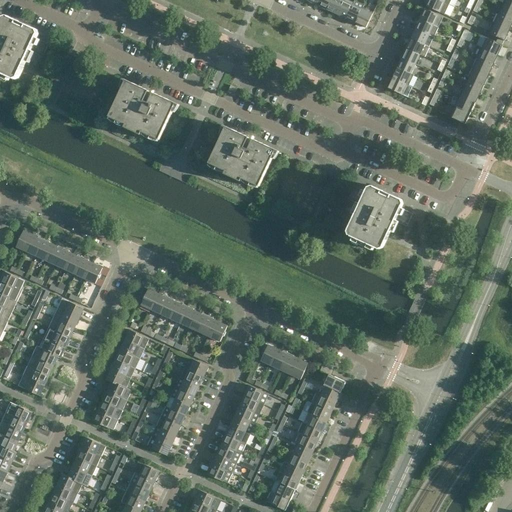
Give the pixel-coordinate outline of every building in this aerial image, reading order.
[(326,9),(330,0),(318,0),(316,5),(326,9)] [(336,14),(342,0),(330,0),(326,9),(336,14)] [(346,18),(353,2),(347,0),(342,0),(336,14),(346,18)] [(362,10),(363,7),(364,5),(355,0),(354,3),(353,2),(346,18),(356,23),(362,10)] [(444,15),(449,4),(445,3),(439,0),(429,0),(426,6),(444,15)] [(511,8),(511,0),(503,0),(502,4),(511,8)] [(511,19),(511,8),(502,4),(498,13),(511,19)] [(363,7),(362,10),(356,23),(366,28),(374,12),(363,7)] [(425,9),(420,19),(438,28),(443,18),(425,9)] [(509,31),(511,24),(511,19),(498,13),(493,23),(509,31)] [(10,17),(8,16),(4,18),(3,20),(2,22),(0,21),(0,72),(15,80),(19,78),(20,76),(31,52),(43,57),(49,44),(37,39),(39,36),(38,36),(39,34),(38,30),(36,29),(27,25),(27,26),(26,28),(17,24),(18,22),(19,22),(19,21),(10,17)] [(434,38),(438,28),(420,19),(416,29),(434,38)] [(504,41),(509,31),(493,23),(488,33),(504,41)] [(429,47),(434,38),(416,29),(411,39),(424,45),(429,47)] [(486,38),(482,48),(498,55),(502,45),(486,38)] [(420,55),(424,45),(411,39),(407,49),(420,55)] [(493,65),(498,55),(482,48),(477,58),(493,65)] [(415,65),(420,55),(407,49),(402,58),(415,65)] [(411,74),(415,65),(402,58),(397,68),(411,74)] [(488,75),(493,65),(477,58),(472,68),(488,75)] [(413,75),(411,74),(397,68),(393,78),(409,85),(413,75)] [(484,85),(488,75),(472,68),(468,77),(484,85)] [(479,95),(484,85),(468,77),(463,87),(479,95)] [(404,96),(409,85),(393,78),(388,88),(404,96)] [(110,117),(118,121),(127,125),(125,128),(142,135),(143,133),(160,140),(177,104),(158,95),(157,95),(156,96),(155,96),(154,97),(152,97),(152,98),(151,99),(150,101),(146,99),(147,98),(147,97),(147,95),(147,94),(147,93),(147,92),(147,91),(146,90),(145,89),(127,81),(110,117)] [(411,96),(415,87),(410,85),(406,94),(411,96)] [(231,86),(228,92),(234,95),(237,88),(231,86)] [(475,104),(479,95),(463,87),(459,97),(475,104)] [(416,88),(412,96),(422,100),(426,93),(416,88)] [(470,114),(475,104),(459,97),(454,107),(470,114)] [(465,124),(470,114),(454,107),(449,117),(465,124)] [(225,174),(241,182),(243,179),(259,187),(276,150),(258,142),(257,142),(256,142),(254,142),(253,143),(252,144),(251,145),(251,146),(250,147),(246,145),(247,144),(247,143),(247,141),(247,140),(247,139),(246,138),(246,137),(245,136),(227,127),(209,164),(226,171),(225,174)] [(374,187),(372,186),(368,187),(367,189),(366,192),(354,187),(348,200),(360,205),(348,229),(349,230),(351,236),(377,249),(377,248),(379,249),(383,248),(384,246),(395,221),(407,227),(413,214),(401,209),(403,206),(403,204),(402,200),(400,199),(391,195),(390,198),(381,194),(382,191),(383,191),(374,187)] [(27,252),(34,236),(24,231),(21,237),(20,236),(18,241),(19,241),(16,247),(27,252)] [(36,256),(44,239),(39,237),(38,238),(34,236),(27,252),(36,256)] [(46,261),(54,245),(49,243),(50,242),(44,239),(36,256),(46,261)] [(56,265),(64,248),(58,246),(58,247),(54,245),(46,261),(56,265)] [(66,270),(73,254),(69,252),(69,251),(64,248),(56,265),(66,270)] [(75,275),(83,257),(78,255),(77,256),(73,254),(66,270),(75,275)] [(85,279),(93,263),(88,261),(89,260),(83,257),(75,275),(85,279)] [(103,268),(93,263),(85,279),(96,284),(98,278),(99,279),(101,274),(100,274),(103,268)] [(3,275),(0,282),(22,292),(27,282),(5,272),(4,275),(3,275)] [(22,292),(0,282),(0,293),(17,302),(22,292)] [(151,310),(159,294),(148,289),(146,295),(145,294),(143,299),(144,299),(141,305),(151,310)] [(17,302),(0,293),(0,305),(13,311),(17,302)] [(161,314),(169,297),(163,295),(163,296),(159,294),(151,310),(161,314)] [(171,319),(178,303),(174,301),(175,300),(169,297),(161,314),(171,319)] [(62,298),(58,309),(79,319),(83,312),(82,311),(84,308),(62,298)] [(181,324),(189,306),(183,304),(182,305),(178,303),(171,319),(181,324)] [(13,311),(0,305),(0,317),(8,321),(13,311)] [(190,328),(198,312),(194,310),(194,309),(189,306),(181,324),(190,328)] [(75,328),(79,319),(58,309),(53,318),(75,328)] [(200,333),(208,316),(203,313),(202,314),(198,312),(190,328),(200,333)] [(210,337),(217,321),(213,319),(214,318),(208,316),(200,333),(210,337)] [(8,321),(0,317),(0,329),(4,331),(8,321)] [(75,328),(53,318),(48,328),(70,338),(75,328)] [(228,326),(217,321),(210,337),(220,342),(223,336),(224,337),(226,332),(225,332),(228,326)] [(70,338),(48,328),(44,338),(66,348),(70,338)] [(130,330),(125,340),(145,349),(149,339),(130,330)] [(61,358),(66,348),(44,338),(40,347),(39,348),(58,357),(61,358)] [(140,359),(145,349),(125,340),(120,350),(140,359)] [(271,366),(278,350),(268,345),(266,351),(264,350),(262,355),(263,355),(261,361),(271,366)] [(54,366),(58,357),(39,348),(40,347),(37,346),(32,356),(54,366)] [(136,369),(140,359),(120,350),(116,360),(136,369)] [(281,370),(289,353),(283,351),(283,352),(278,350),(271,366),(281,370)] [(291,375),(298,359),(294,357),(294,356),(289,353),(281,370),(291,375)] [(49,376),(54,366),(32,356),(28,366),(49,376)] [(308,364),(298,359),(291,375),(301,380),(308,364)] [(131,379),(136,369),(116,360),(111,369),(131,379)] [(194,360),(189,370),(204,377),(209,367),(194,360)] [(324,385),(325,386),(326,385),(341,392),(346,382),(332,376),(334,370),(323,365),(320,371),(329,375),(324,385)] [(45,386),(49,376),(28,366),(23,376),(45,386)] [(199,387),(204,377),(189,370),(184,368),(179,377),(199,387)] [(127,388),(131,379),(111,369),(106,380),(112,382),(122,386),(127,388)] [(40,396),(45,386),(23,376),(18,386),(40,396)] [(195,396),(199,387),(179,377),(175,387),(195,396)] [(132,390),(127,388),(122,386),(112,382),(107,391),(127,401),(132,390)] [(249,385),(244,396),(264,405),(269,395),(249,385)] [(336,402),(341,392),(326,385),(325,386),(321,395),(336,402)] [(190,406),(195,396),(175,387),(170,397),(175,399),(190,406)] [(123,410),(127,401),(107,391),(103,401),(123,410)] [(336,402),(321,395),(316,393),(312,403),(332,412),(336,402)] [(264,405),(244,396),(240,405),(260,415),(264,405)] [(186,416),(190,406),(175,399),(171,409),(186,416)] [(118,420),(123,410),(103,401),(98,411),(118,420)] [(11,402),(6,413),(28,423),(32,413),(11,402)] [(327,422),(332,412),(312,403),(307,413),(308,413),(327,422)] [(260,415),(240,405),(237,404),(235,408),(238,410),(235,415),(250,422),(255,424),(260,415)] [(292,414),(296,407),(292,406),(289,404),(286,412),(292,414)] [(186,416),(171,409),(166,407),(161,416),(181,426),(186,416)] [(114,430),(118,420),(98,411),(94,421),(114,430)] [(23,432),(28,423),(6,413),(1,422),(23,432)] [(322,432),(327,422),(308,413),(303,423),(322,432)] [(255,424),(250,422),(235,415),(231,425),(246,432),(251,434),(255,424)] [(177,436),(181,426),(161,416),(157,426),(177,436)] [(0,433),(19,442),(23,432),(1,422),(0,425),(0,433)] [(322,432),(303,423),(303,422),(298,432),(303,434),(318,441),(322,432)] [(251,434),(246,432),(231,425),(226,435),(246,444),(251,434)] [(172,445),(177,436),(157,426),(152,436),(172,445)] [(0,445),(14,452),(19,442),(0,433),(0,445)] [(313,451),(318,441),(303,434),(298,444),(313,451)] [(246,444),(226,435),(222,445),(242,454),(246,444)] [(167,455),(172,445),(152,436),(147,446),(167,455)] [(86,437),(81,448),(101,457),(106,447),(86,437)] [(309,461),(313,451),(298,444),(294,454),(309,461)] [(17,453),(14,452),(0,445),(0,457),(12,463),(17,453)] [(242,454),(222,445),(217,454),(237,464),(242,454)] [(97,467),(101,457),(81,448),(77,457),(97,467)] [(237,464),(217,454),(212,464),(227,471),(232,474),(237,464)] [(304,471),(309,461),(294,454),(289,464),(304,471)] [(0,469),(8,473),(12,463),(0,457),(0,469)] [(92,476),(97,467),(77,457),(72,467),(87,474),(92,476)] [(140,463),(135,473),(140,475),(155,482),(160,472),(140,463)] [(227,471),(212,464),(208,474),(228,484),(232,474),(227,471)] [(300,481),(304,471),(289,464),(285,474),(300,481)] [(82,484),(87,474),(72,467),(68,476),(68,477),(77,481),(77,482),(82,484)] [(150,492),(155,482),(140,475),(135,473),(131,482),(150,492)] [(82,484),(77,482),(77,481),(68,477),(68,476),(62,474),(58,484),(73,491),(78,493),(78,494),(82,484)] [(295,491),(300,481),(285,474),(280,484),(295,491)] [(146,501),(150,492),(131,482),(126,492),(146,501)] [(78,493),(73,491),(58,484),(53,494),(68,501),(73,503),(78,493)] [(290,500),(295,491),(280,484),(275,493),(290,500)] [(215,498),(200,491),(195,501),(211,508),(215,498)] [(286,511),(290,500),(275,493),(271,491),(266,501),(265,501),(286,511)] [(141,511),(146,501),(126,492),(121,502),(126,504),(141,511)] [(68,511),(73,503),(68,501),(53,494),(49,504),(64,511),(66,511),(68,511)] [(194,511),(208,511),(211,508),(195,501),(191,510),(194,511)]
